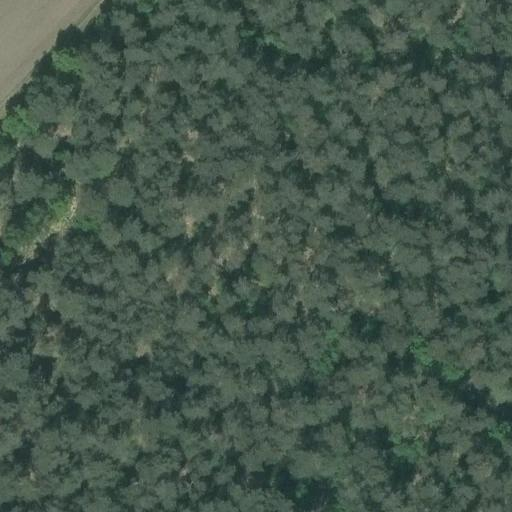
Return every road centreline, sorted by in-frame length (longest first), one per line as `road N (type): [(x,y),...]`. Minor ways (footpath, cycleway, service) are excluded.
road 1 (track): [(511,441),(215,278)]
road 2 (track): [(0,97),(92,0)]
